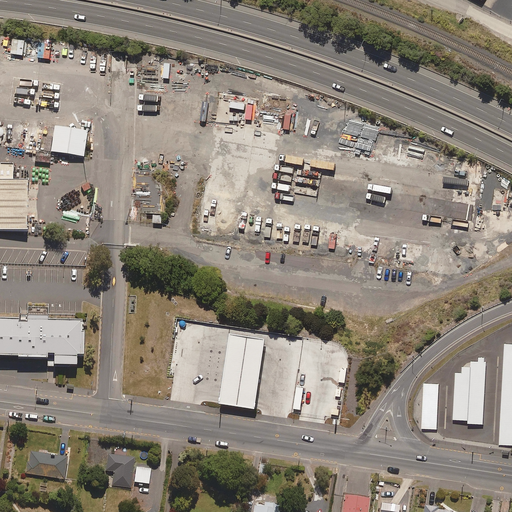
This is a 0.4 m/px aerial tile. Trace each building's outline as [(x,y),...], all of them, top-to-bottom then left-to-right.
[(259,97),(215,91),(196,232),(468,269),(483,163),(280,133),(282,120),(255,117),(259,97)] [(293,101),(263,97),(261,110),(291,115),(293,101)] [(89,131),(58,125),(54,148),(85,154),(89,131)] [(18,162),(0,162),(0,229),(29,229),(29,177),(18,177),(18,162)] [(152,172),(137,172),(135,209),(163,210),(164,198),(151,198),(152,172)] [(505,190),(492,188),(489,209),(502,211),(505,190)] [(163,212),(154,213),(154,222),(164,222),(163,212)] [(157,315),(157,312),(154,312),(155,308),(148,307),(146,342),(152,342),(154,315),(157,315)] [(81,320),(0,319),(0,353),(57,354),(57,364),(81,364),(81,320)] [(260,326),(223,321),(213,400),(250,404),(260,326)] [(511,342),(505,343),(503,444),(511,444),(511,342)] [(473,372),(459,371),(458,422),(486,422),(487,355),(480,355),(480,359),(473,359),(473,372)] [(443,381),(428,381),(427,424),(442,424),(443,381)] [(65,480),(69,457),(30,450),(26,473),(65,480)] [(132,489),(133,482),(135,466),(136,457),(109,454),(108,470),(114,471),(112,487),(132,489)] [(266,479),(267,463),(260,463),(259,479),(266,479)] [(150,484),(151,468),(135,466),(133,482),(150,484)] [(365,511),(367,499),(341,496),(339,511),(365,511)] [(280,511),(282,504),(264,502),(264,506),(255,504),(254,511),(280,511)]
